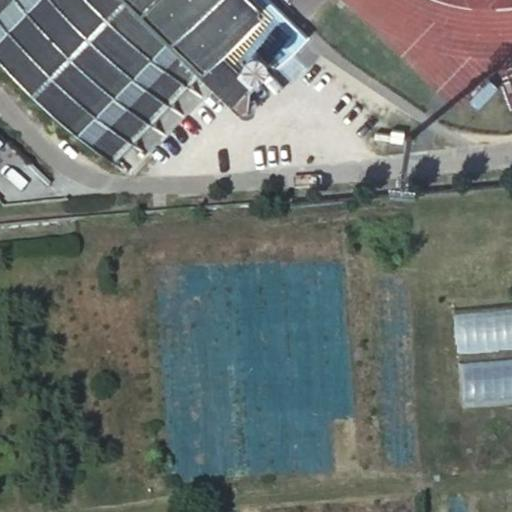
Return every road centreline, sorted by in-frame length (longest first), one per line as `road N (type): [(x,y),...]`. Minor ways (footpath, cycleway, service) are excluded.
road 1 (track): [(511,197),(0,236)]
road 2 (unknown): [(372,170),(325,112),(298,106),(263,109),(184,146),(136,187)]
